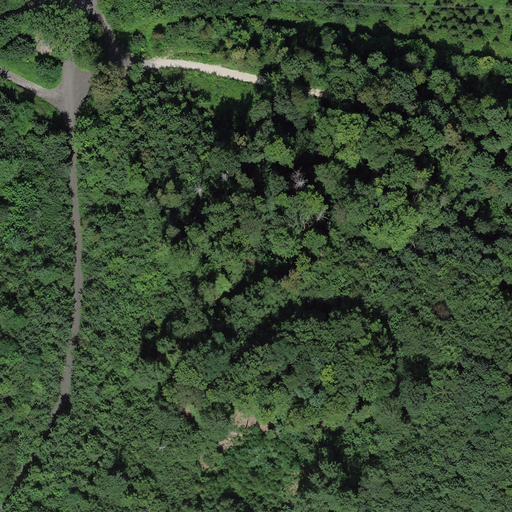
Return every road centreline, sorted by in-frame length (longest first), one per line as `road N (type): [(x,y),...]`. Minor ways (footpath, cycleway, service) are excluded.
road 1 (track): [(78,0),(68,103),(78,283),(73,356),(41,447),(1,511)]
road 2 (track): [(176,61),(310,88),(437,146),(511,214)]
